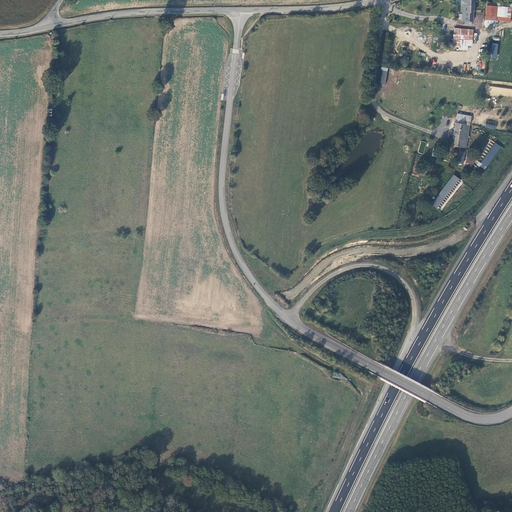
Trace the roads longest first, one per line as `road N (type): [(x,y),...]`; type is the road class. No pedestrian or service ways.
road 1 (unclassified): [(511,412),(474,416),(367,364),(289,318),(241,261),(223,193),(241,10)]
road 2 (trunk): [(511,189),(403,372),(335,511)]
road 3 (trunk): [(349,511),(511,213)]
road 4 (track): [(269,298),(264,317),(280,335),(356,377),(366,394),(317,511)]
road 5 (unclassified): [(49,26),(106,15),(241,10)]
road 6 (unclassified): [(385,0),(374,93),(388,113),(431,129)]
road 7 (unclassified): [(241,10),(378,0)]
